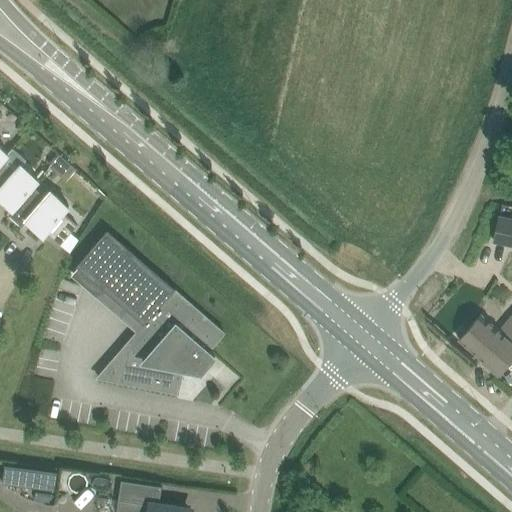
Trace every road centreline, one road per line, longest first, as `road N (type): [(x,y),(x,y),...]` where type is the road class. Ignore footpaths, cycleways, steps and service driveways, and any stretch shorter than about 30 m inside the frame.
road 1 (primary): [(367,339),(69,78)]
road 2 (residential): [(367,339),(437,249),(511,71)]
road 3 (unclassified): [(263,511),(270,465),(305,409),(367,339)]
road 4 (primary): [(511,467),(367,339)]
